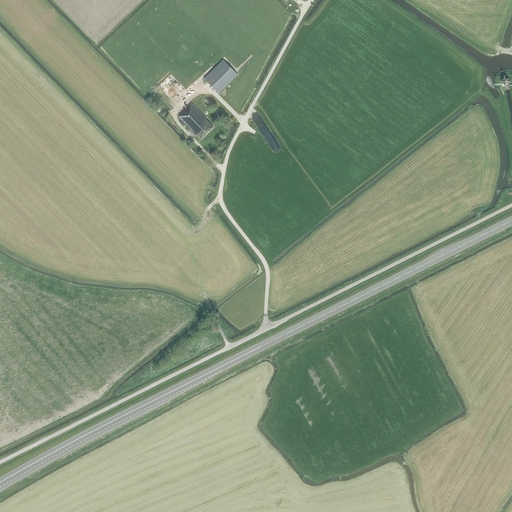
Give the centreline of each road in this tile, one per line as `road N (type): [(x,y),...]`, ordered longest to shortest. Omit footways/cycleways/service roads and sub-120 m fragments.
road 1 (trunk): [(0,482),(511,219)]
road 2 (unclassified): [(0,462),(511,205)]
